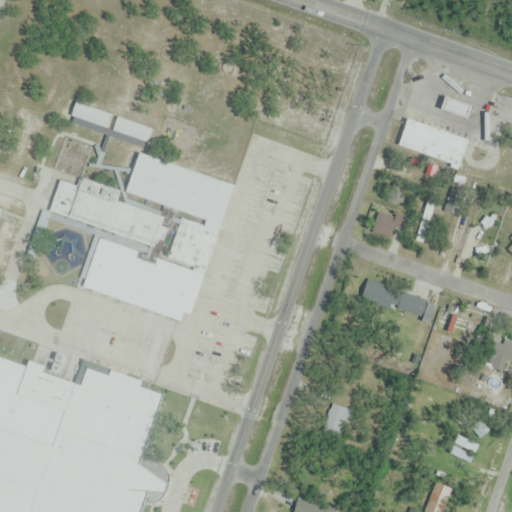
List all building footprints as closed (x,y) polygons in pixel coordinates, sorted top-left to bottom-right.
[(0,120),(5,122),(11,101),(0,98),(0,120)] [(10,123),(48,135),(53,117),(16,105),(10,123)] [(89,130),(125,143),(131,126),(95,114),(89,130)] [(397,149),(459,167),(467,139),(405,122),(397,149)] [(95,146),(57,136),(52,155),(47,154),(44,165),(117,186),(121,171),(91,163),(95,146)] [(0,168),(6,171),(14,152),(0,146),(0,168)] [(226,182),(136,156),(123,201),(118,199),(121,190),(80,179),(78,187),(59,182),(48,221),(57,224),(51,245),(88,256),(85,268),(46,257),(41,274),(87,287),(79,314),(89,317),(96,294),(142,307),(120,385),(136,390),(135,391),(165,399),(226,182)] [(370,232),(389,241),(398,221),(379,213),(370,232)] [(361,300),(430,324),(436,306),(367,282),(361,300)] [(47,316),(64,322),(76,290),(59,284),(47,316)] [(435,330),(468,339),(475,317),(442,307),(435,330)] [(66,345),(101,358),(107,343),(71,330),(66,345)] [(482,364),(504,371),(507,361),(511,362),(511,349),(510,349),(511,346),(490,339),(482,364)] [(350,411),(333,404),(322,431),(340,438),(350,411)]
